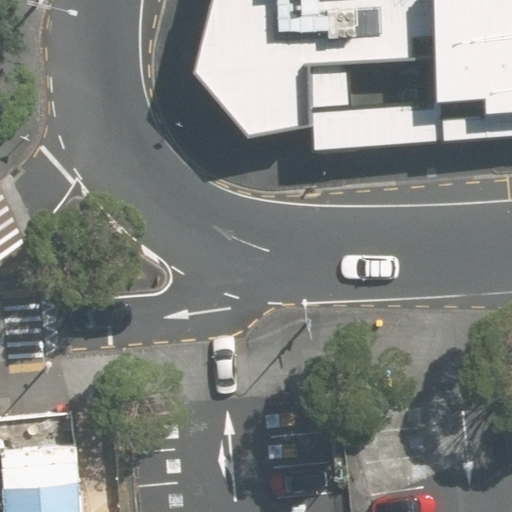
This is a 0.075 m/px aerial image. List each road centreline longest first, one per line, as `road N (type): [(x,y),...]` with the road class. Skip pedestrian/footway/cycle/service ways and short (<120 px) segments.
road 1 (tertiary): [(299,256),(179,310),(0,323)]
road 2 (unknown): [(227,511),(186,216)]
road 3 (secondary): [(299,256),(186,216),(141,186),(122,164),(103,104)]
road 4 (unknown): [(452,247),(459,405),(474,511)]
road 5 (secondary): [(511,243),(299,256)]
road 6 (tertiary): [(0,227),(59,172),(103,104)]
